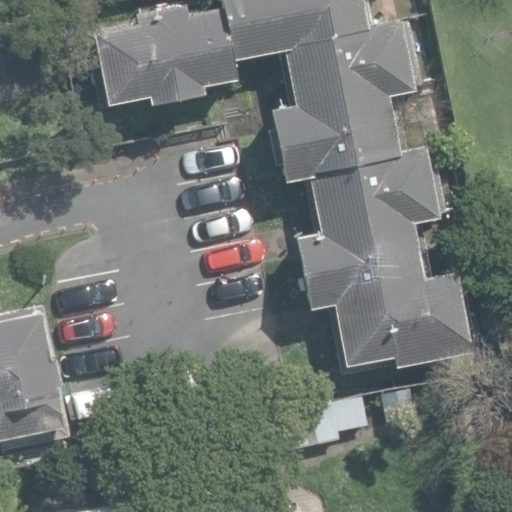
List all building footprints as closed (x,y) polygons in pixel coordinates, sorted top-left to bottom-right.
[(392,354),(394,366),(467,351),(452,273),(423,278),(412,222),(438,217),(424,145),(397,150),(387,96),(413,90),(398,16),(367,23),(362,0),(219,0),(220,6),(186,13),(184,3),(135,13),(137,24),(93,33),(107,104),(146,96),(148,104),(203,94),(201,85),(234,78),(231,59),(282,49),(293,104),(269,109),(283,180),(308,175),(319,231),(294,236),(308,307),(331,303),(343,364),(392,354)] [(269,247),(185,256),(189,286),(272,276),(269,247)] [(0,437),(63,425),(54,385),(60,384),(55,356),(50,357),(40,310),(0,317),(0,437)] [(265,414),(273,452),(339,439),(331,401),(265,414)] [(67,511),(256,511),(253,492),(153,511),(115,511),(114,502),(67,511)]
